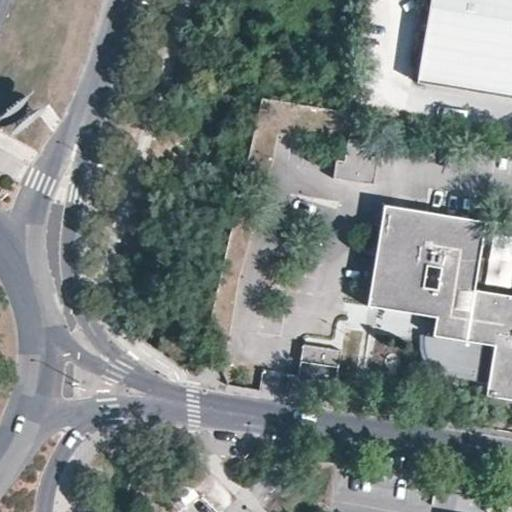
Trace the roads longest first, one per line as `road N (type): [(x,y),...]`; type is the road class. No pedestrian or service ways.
road 1 (residential): [(511,455),(178,402)]
road 2 (residential): [(146,384),(97,333),(75,293),(69,249),(83,123)]
road 3 (residential): [(26,266),(48,163),(83,123)]
road 4 (residential): [(83,123),(116,0)]
